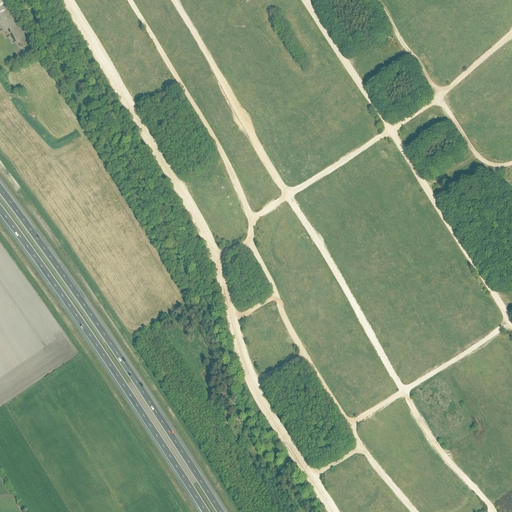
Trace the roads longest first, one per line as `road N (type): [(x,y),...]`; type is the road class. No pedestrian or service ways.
road 1 (track): [(173,0),(420,422),(493,511)]
road 2 (track): [(129,0),(231,172),(252,222),(252,249),(293,336),(360,447),(414,511)]
road 3 (track): [(333,511),(258,396),(202,228),(66,0)]
road 4 (motorway): [(219,511),(0,189)]
road 5 (track): [(511,323),(304,0)]
road 6 (motorway): [(0,210),(205,511)]
road 7 (track): [(252,222),(438,97),(511,34)]
road 8 (track): [(349,424),(510,321)]
